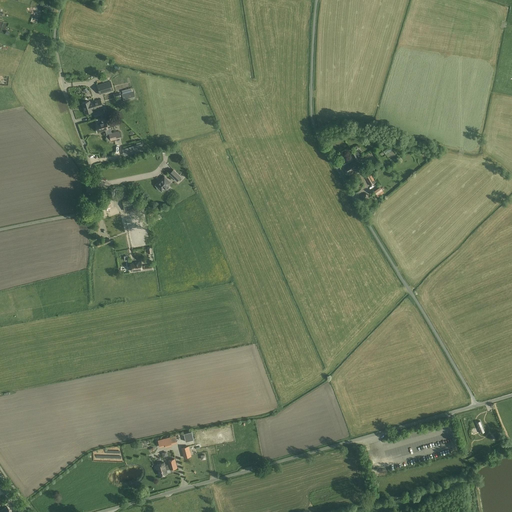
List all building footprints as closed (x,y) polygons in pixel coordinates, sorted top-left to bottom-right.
[(99,94),(112,91),(110,81),(97,85),(99,94)] [(124,102),(135,98),(133,90),(121,94),(124,102)] [(90,102),(90,101),(82,103),(85,114),(93,111),(92,110),(102,107),(100,100),(90,102)] [(98,132),(105,130),(108,129),(107,129),(107,126),(111,125),(109,118),(101,120),(102,122),(96,124),(98,132)] [(110,128),(107,129),(108,129),(105,130),(106,135),(109,134),(110,141),(121,138),(119,131),(111,133),(110,128)] [(136,143),(137,145),(129,147),(131,153),(143,150),(141,142),(136,143)] [(385,151),(388,153),(394,146),(391,144),(385,151)] [(357,162),(355,163),(356,164),(359,163),(357,160),(361,157),(358,151),(352,154),(357,162)] [(345,167),(348,174),(354,171),(355,172),(359,170),(356,164),(355,163),(355,162),(345,167)] [(177,181),(181,177),(173,170),(169,174),(177,181)] [(364,176),(370,186),(376,183),(371,173),(364,176)] [(162,192),(171,183),(164,176),(155,186),(157,187),(156,188),(159,191),(160,190),(162,192)] [(378,196),(384,192),(380,187),(374,191),(378,196)] [(115,189),(107,190),(108,198),(116,198),(115,189)] [(361,196),(364,201),(369,198),(366,192),(361,196)] [(132,199),(123,202),(125,211),(134,208),(132,199)] [(98,247),(111,243),(109,238),(96,243),(98,247)] [(141,262),(130,263),(131,271),(142,270),(142,271),(153,270),(153,264),(141,265),(141,262)] [(480,421),(477,422),(481,433),(485,432),(480,421)] [(193,439),(191,432),(184,434),(186,441),(193,439)] [(176,435),(158,440),(160,448),(166,446),(166,447),(173,446),(172,444),(178,443),(176,435)] [(189,446),(182,448),(184,457),(191,455),(189,446)] [(160,476),(167,474),(166,470),(170,468),(171,469),(177,468),(175,459),(168,461),(169,464),(165,465),(164,463),(157,464),(157,466),(156,466),(157,469),(158,469),(160,476)]
